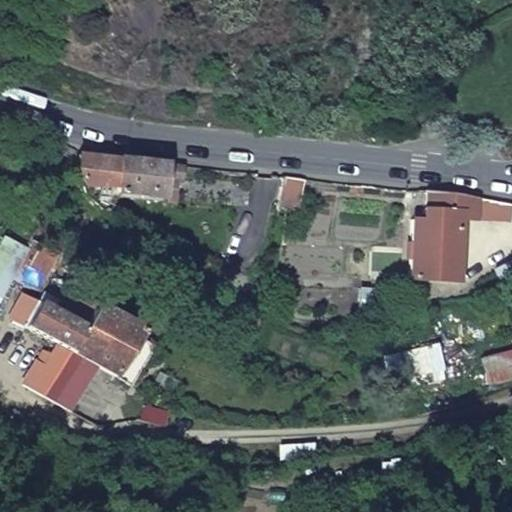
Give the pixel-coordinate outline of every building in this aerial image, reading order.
[(73,156),(71,168),(70,179),(80,192),(95,193),(156,200),(158,179),(178,181),(179,167),(73,156)] [(176,202),(178,181),(158,179),(156,200),(176,202)] [(278,179),(274,193),(290,195),(293,180),(278,179)] [(463,218),(465,199),(440,196),(439,204),(427,203),(426,214),(414,213),(407,273),(456,279),(463,218)] [(511,205),(511,204),(465,199),(463,218),(509,223),(511,205)] [(56,343),(71,351),(97,303),(53,279),(52,279),(26,326),(56,343)] [(97,303),(71,351),(97,366),(119,378),(145,330),(97,303)] [(48,395),(71,351),(56,343),(43,369),(35,365),(26,384),(48,395)] [(97,366),(71,351),(48,395),(73,410),(97,366)] [(169,415),(145,410),(143,419),(167,425),(169,415)]
